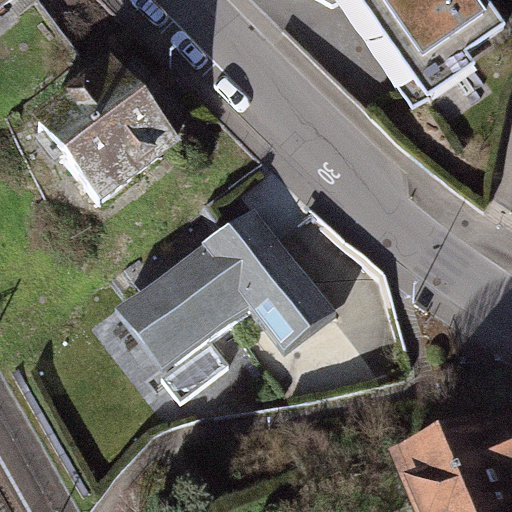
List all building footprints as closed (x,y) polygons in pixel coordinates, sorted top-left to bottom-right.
[(0,0),(0,23),(27,0),(0,0)] [(510,32),(487,0),(341,0),(337,3),(413,113),(476,69),(469,60),(510,32)] [(107,71),(26,137),(96,223),(177,157),(107,71)] [(263,217),(125,323),(171,382),(257,317),(292,363),(345,322),(263,217)] [(511,511),(511,425),(387,475),(401,511),(511,511)] [(315,511),(304,486),(243,511),(315,511)]
